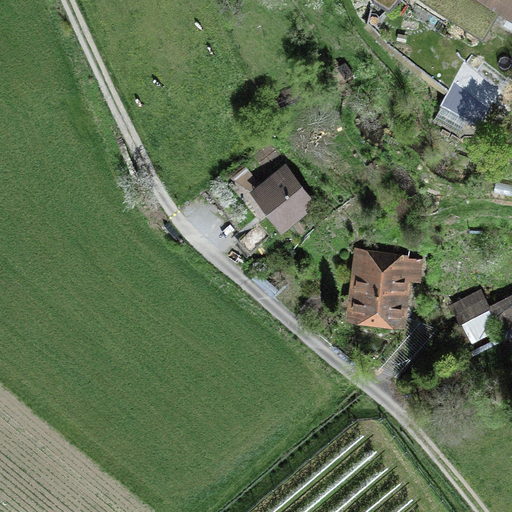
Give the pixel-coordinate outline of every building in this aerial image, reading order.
[(511,0),(415,0),(423,6),(479,38),(495,12),(511,22),(511,0)] [(310,201),(286,167),(258,188),(282,221),(310,201)] [(259,223),(239,240),(250,252),(270,235),(259,223)] [(421,260),(361,253),(354,310),(399,316),(404,278),(418,280),(421,260)] [(329,297),(318,288),(302,307),(313,316),(329,297)] [(492,291),(464,304),(481,340),(509,327),(492,291)]
